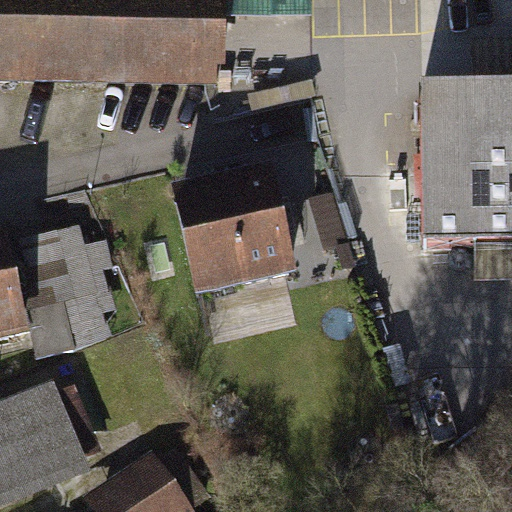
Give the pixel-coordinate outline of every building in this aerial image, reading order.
[(0,0),(0,82),(223,87),(224,0),(0,0)] [(317,16),(316,0),(231,0),(233,19),(317,16)] [(431,107),(433,251),(486,250),(487,290),(511,289),(511,50),(473,51),(473,107),(431,107)] [(275,185),(175,209),(202,320),(302,296),(275,185)] [(2,249),(0,249),(0,354),(23,350),(2,249)] [(53,402),(0,423),(0,511),(29,511),(88,488),(53,402)] [(184,511),(156,468),(95,507),(97,511),(184,511)]
